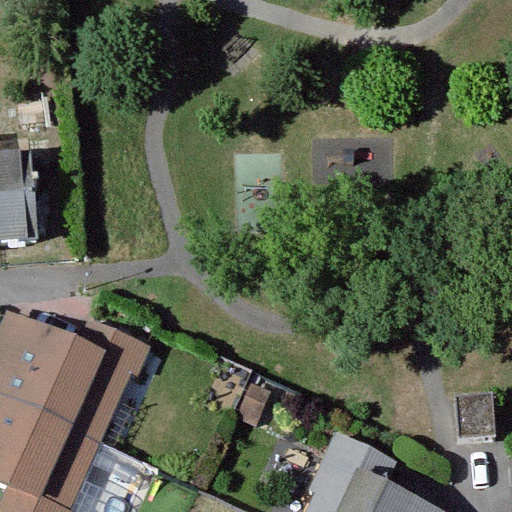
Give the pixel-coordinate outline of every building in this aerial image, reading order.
[(0,172),(0,244),(37,242),(30,169),(0,172)] [(99,330),(88,326),(75,353),(86,358),(99,330)] [(0,352),(0,404),(94,448),(127,377),(137,380),(150,354),(99,330),(86,358),(75,353),(12,327),(0,352)] [(22,511),(65,511),(94,448),(0,404),(0,487),(15,495),(28,500),(22,511)] [(467,410),(471,442),(502,441),(500,407),(467,410)] [(87,511),(137,511),(158,461),(110,442),(83,510),(87,511)] [(315,511),(419,511),(385,495),(373,490),(385,464),(339,442),(326,469),(334,472),(315,511)] [(397,469),(385,464),(373,490),(385,495),(397,469)] [(7,511),(22,511),(28,500),(15,495),(7,511)]
